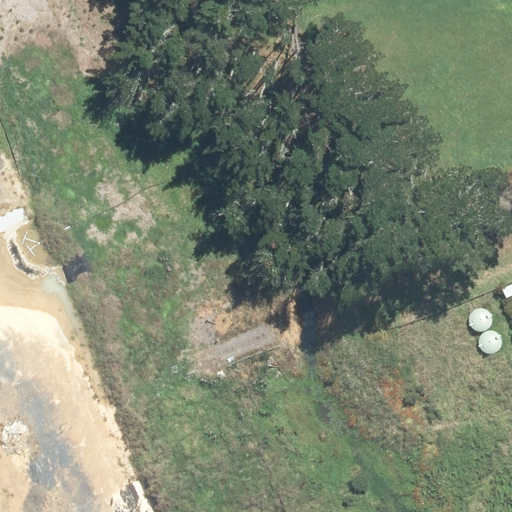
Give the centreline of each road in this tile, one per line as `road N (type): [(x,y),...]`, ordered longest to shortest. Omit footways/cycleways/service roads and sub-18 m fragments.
road 1 (unknown): [(0,274),(93,438),(120,511)]
road 2 (track): [(309,313),(511,228)]
